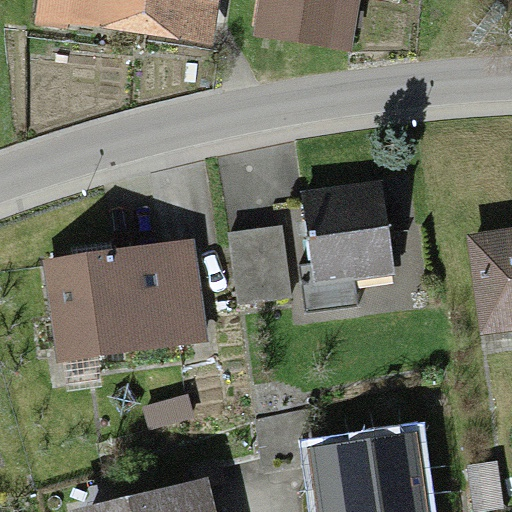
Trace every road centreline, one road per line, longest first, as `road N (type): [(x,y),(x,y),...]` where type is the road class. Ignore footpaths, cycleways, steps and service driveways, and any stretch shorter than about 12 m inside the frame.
road 1 (unclassified): [(0,188),(45,169),(253,119),(511,88)]
road 2 (unknown): [(178,0),(215,38),(253,119)]
